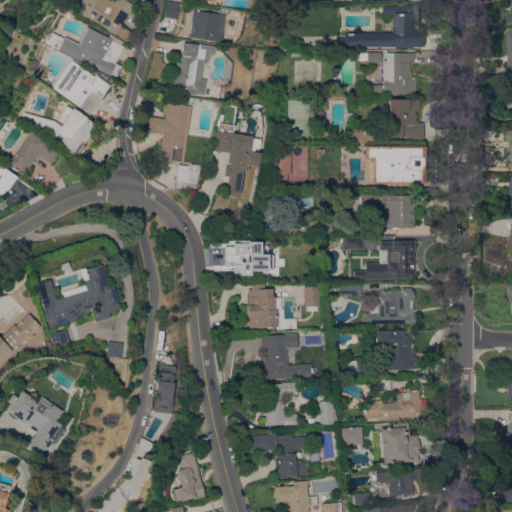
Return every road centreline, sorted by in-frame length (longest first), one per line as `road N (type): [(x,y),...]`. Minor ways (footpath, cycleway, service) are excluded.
road 1 (residential): [(239,511),(210,397),(193,254),(166,208),(144,196)]
road 2 (residential): [(75,511),(121,458),(142,409),(153,337),(144,196)]
road 3 (residential): [(459,337),(461,0)]
road 4 (residential): [(122,188),(124,109),(154,0)]
road 5 (residential): [(446,511),(460,442),(459,337)]
road 6 (residential): [(122,188),(85,191),(0,236)]
